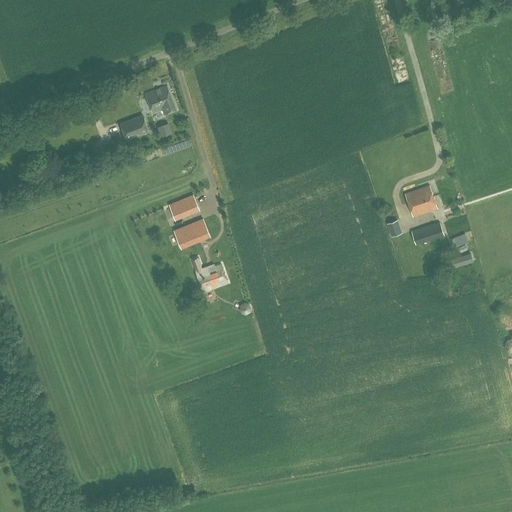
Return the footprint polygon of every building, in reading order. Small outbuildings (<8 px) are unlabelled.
[(163,109),(165,114),(176,110),(167,85),(146,94),(153,112),(163,109)] [(90,104),(80,111),(86,121),(97,114),(90,104)] [(121,122),(127,140),(150,132),(144,114),(121,122)] [(405,194),(413,217),(438,208),(430,185),(405,194)] [(169,203),(174,217),(198,207),(193,193),(169,203)] [(469,213),(452,217),(457,235),(473,231),(469,213)] [(174,230),(181,246),(210,235),(203,218),(174,230)] [(402,232),(398,220),(388,223),(392,236),(402,232)] [(411,231),(416,244),(445,235),(441,221),(411,231)] [(455,242),(457,246),(468,241),(465,233),(451,239),(453,243),(455,242)] [(473,261),(471,253),(438,263),(441,271),(473,261)] [(196,271),(203,291),(228,282),(222,264),(210,268),(210,266),(200,270),(199,266),(201,265),(198,258),(192,260),(197,271),(196,271)] [(251,307),(249,304),(245,303),(241,305),(240,309),(242,312),(246,313),(250,311),(251,307)]
